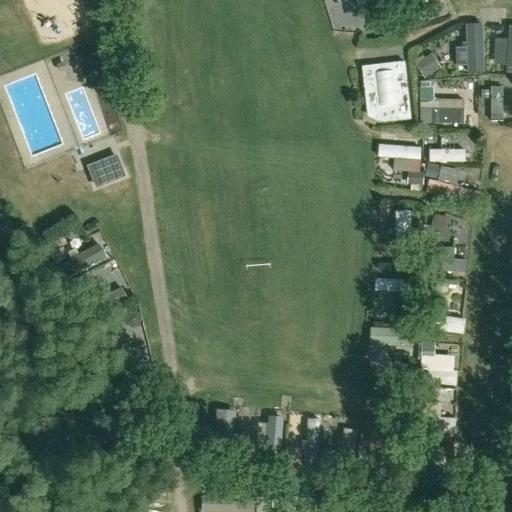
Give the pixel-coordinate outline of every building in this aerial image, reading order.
[(487,73),(487,24),(468,24),(468,47),(458,47),(458,64),(470,64),(470,73),(487,73)] [(416,64),(414,65),(424,80),(433,74),(423,59),(416,64)] [(367,114),(380,113),(381,123),(397,122),(397,119),(410,118),(404,63),(391,64),(391,67),(375,69),(374,66),(361,68),(367,114)] [(419,83),(419,103),(433,103),(433,88),(430,88),(430,83),(419,83)] [(491,122),(506,122),(506,88),(491,88),(491,122)] [(480,91),(480,99),(489,99),(489,91),(480,91)] [(423,126),(423,138),(430,139),(431,126),(423,126)] [(381,144),(380,158),(396,159),(395,170),(422,173),(424,148),(381,144)] [(468,150),(431,150),(431,162),(468,162),(468,150)] [(124,176),(116,158),(88,168),(95,187),(124,176)] [(427,164),(424,177),(437,180),(440,168),(427,164)] [(407,172),(406,185),(410,185),(422,186),(423,173),(419,173),(407,172)] [(479,193),(428,181),(425,194),(476,206),(479,193)] [(415,255),(414,211),(398,211),(398,255),(415,255)] [(433,214),(430,231),(446,234),(449,218),(433,214)] [(68,224),(62,229),(62,237),(69,241),(76,236),(76,228),(68,224)] [(51,237),(40,245),(48,256),(59,248),(51,237)] [(61,265),(69,280),(110,257),(102,243),(61,265)] [(403,258),(403,268),(414,268),(414,259),(403,258)] [(402,268),(402,276),(413,277),(413,269),(402,268)] [(412,294),(413,283),(378,278),(377,290),(412,294)] [(422,281),(420,293),(433,295),(435,283),(422,281)] [(424,296),(423,310),(432,311),(434,297),(424,296)] [(395,297),(394,309),(410,310),(410,298),(395,297)] [(395,310),(394,324),(411,325),(411,311),(395,310)] [(416,347),(416,329),(373,329),(373,347),(416,347)] [(420,359),(420,362),(421,362),(433,362),(434,356),(434,343),(421,342),(421,345),(420,359)] [(394,354),(393,369),(406,370),(407,355),(394,354)] [(137,369),(127,376),(128,379),(135,388),(145,382),(142,376),(137,369)] [(397,371),(397,385),(412,385),(412,372),(397,371)] [(407,387),(407,397),(417,398),(418,387),(407,387)] [(110,408),(107,421),(118,423),(120,410),(110,408)] [(237,465),(238,411),(215,411),(214,464),(237,465)] [(306,419),(306,451),(320,451),(320,419),(306,419)] [(122,426),(107,427),(109,463),(161,459),(160,445),(140,447),(139,434),(122,435),(122,426)] [(398,486),(400,431),(372,430),(371,448),(380,449),(379,486),(398,486)] [(408,435),(407,447),(420,448),(420,435),(408,435)] [(190,444),(190,461),(206,462),(206,445),(190,444)] [(321,450),(319,465),(333,467),(335,452),(321,450)] [(239,452),(238,466),(256,468),(257,454),(239,452)] [(405,454),(405,467),(425,468),(427,468),(428,454),(405,454)] [(283,461),(282,478),(299,479),(300,467),(301,463),(283,461)] [(357,463),(354,486),(370,488),(372,473),(361,472),(362,463),(357,463)] [(300,467),(299,479),(315,481),(316,469),(300,467)] [(317,468),(316,480),(329,482),(330,474),(326,469),(317,468)] [(490,483),(489,495),(501,495),(502,484),(490,483)] [(301,496),(299,511),(313,511),(315,497),(301,496)] [(268,498),(267,508),(277,508),(277,499),(268,498)] [(283,498),(282,509),(293,509),(294,498),(283,498)] [(349,503),(348,511),(361,511),(362,504),(349,503)]
